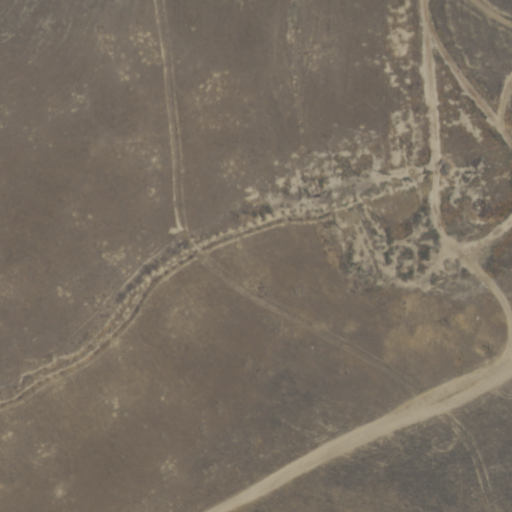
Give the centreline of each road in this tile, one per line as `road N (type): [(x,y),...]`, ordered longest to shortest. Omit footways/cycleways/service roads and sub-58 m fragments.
road 1 (track): [(511,230),(448,232),(416,222),(396,150),(394,0)]
road 2 (track): [(395,34),(465,105),(511,130)]
